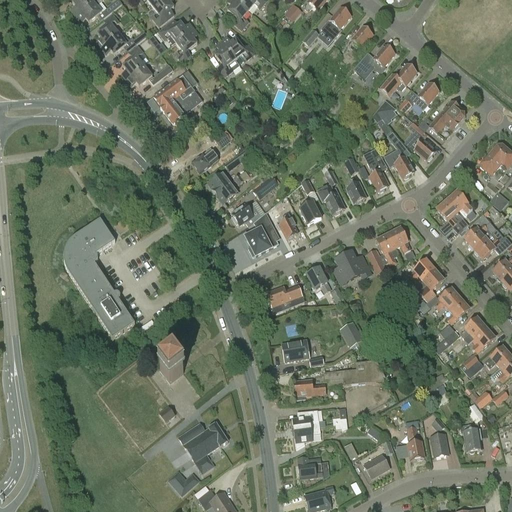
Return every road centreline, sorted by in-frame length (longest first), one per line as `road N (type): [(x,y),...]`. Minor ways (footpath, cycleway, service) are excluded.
road 1 (residential): [(0,508),(22,484),(26,464),(0,227)]
road 2 (residential): [(221,297),(257,410),(273,511)]
road 3 (residential): [(221,297),(408,206)]
road 4 (residential): [(111,132),(157,176),(221,297)]
road 5 (residential): [(511,327),(408,206)]
road 6 (residential): [(359,511),(428,481),(511,477)]
road 7 (residential): [(495,118),(404,34)]
road 8 (residential): [(408,206),(495,118)]
